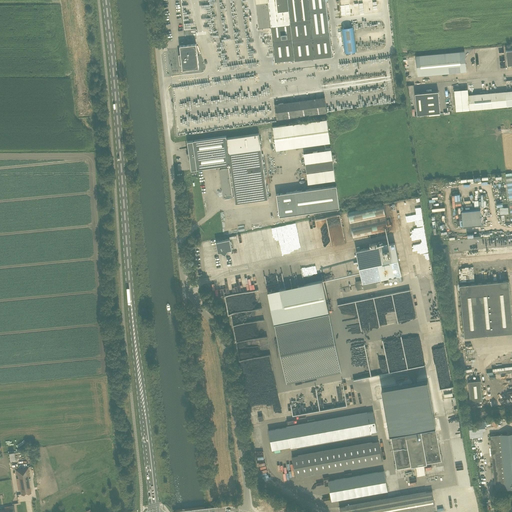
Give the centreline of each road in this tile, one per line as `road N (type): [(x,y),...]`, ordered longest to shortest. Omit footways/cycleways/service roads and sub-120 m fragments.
road 1 (primary): [(155,511),(106,0)]
road 2 (unclassified): [(247,511),(228,366),(219,335),(182,280),(156,42)]
